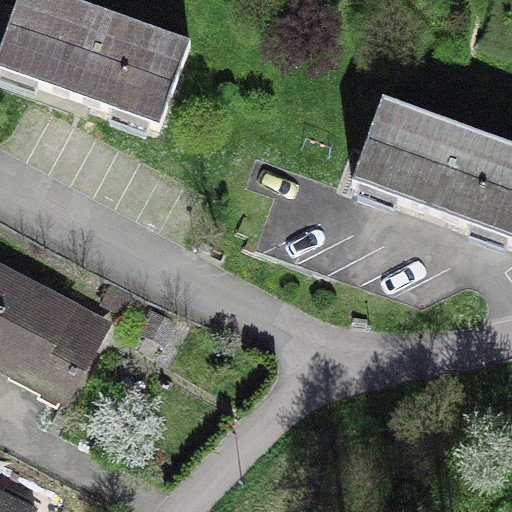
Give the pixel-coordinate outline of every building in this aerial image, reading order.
[(19,0),(16,8),(6,37),(0,53),(0,74),(159,131),(189,47),(57,0),(19,0)] [(0,2),(0,35),(6,37),(16,8),(0,2)] [(352,188),(511,245),(511,149),(383,103),(352,188)] [(0,363),(67,397),(93,345),(59,329),(68,311),(0,276),(0,363)] [(132,295),(111,284),(101,303),(123,314),(132,295)] [(151,314),(142,330),(162,342),(171,325),(151,314)] [(0,511),(32,511),(0,495),(0,511)]
